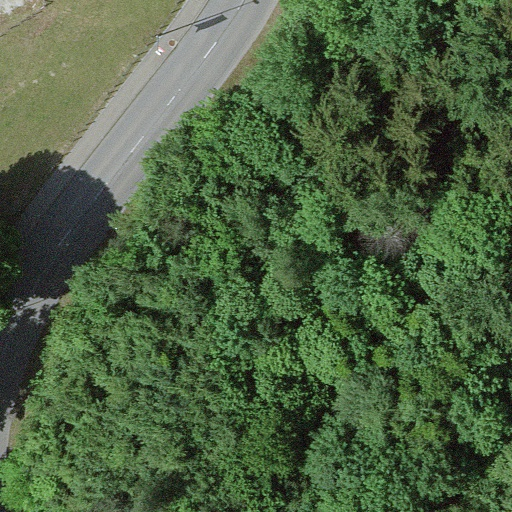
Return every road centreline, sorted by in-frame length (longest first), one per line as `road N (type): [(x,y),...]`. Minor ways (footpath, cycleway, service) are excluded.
road 1 (unclassified): [(0,359),(69,230),(241,0)]
road 2 (track): [(435,511),(479,439),(511,404)]
